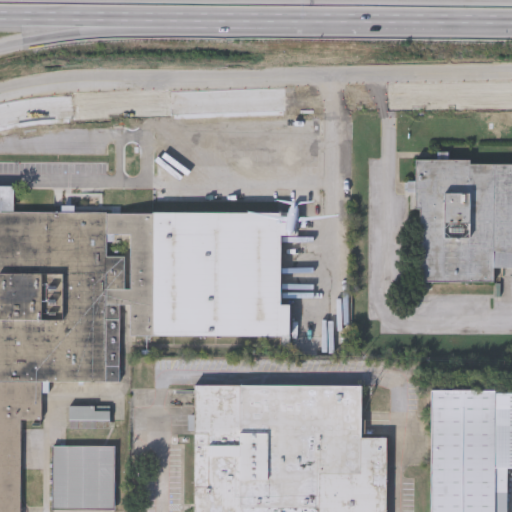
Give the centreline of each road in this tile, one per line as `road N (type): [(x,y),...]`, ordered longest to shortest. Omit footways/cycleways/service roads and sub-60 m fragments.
road 1 (residential): [(0,101),(84,92),(511,84)]
road 2 (motorway): [(0,87),(511,69)]
road 3 (motorway): [(195,9),(511,11)]
road 4 (motorway): [(0,7),(195,9)]
